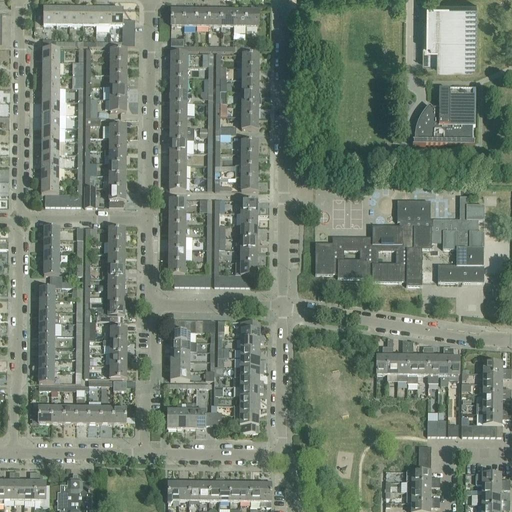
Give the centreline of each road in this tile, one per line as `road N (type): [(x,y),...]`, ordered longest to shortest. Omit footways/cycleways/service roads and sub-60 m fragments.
road 1 (residential): [(284,309),(283,0)]
road 2 (residential): [(23,454),(23,218)]
road 3 (residential): [(511,340),(284,309)]
road 4 (residential): [(148,219),(147,0)]
road 5 (residential): [(23,218),(18,0)]
road 6 (residential): [(144,454),(154,305)]
road 7 (residential): [(282,453),(284,309)]
road 8 (residential): [(282,453),(144,454)]
road 9 (residential): [(284,309),(154,305)]
road 10 (residential): [(23,218),(148,219)]
road 11 (residential): [(511,452),(447,451),(446,511)]
road 12 (residential): [(144,454),(23,454)]
